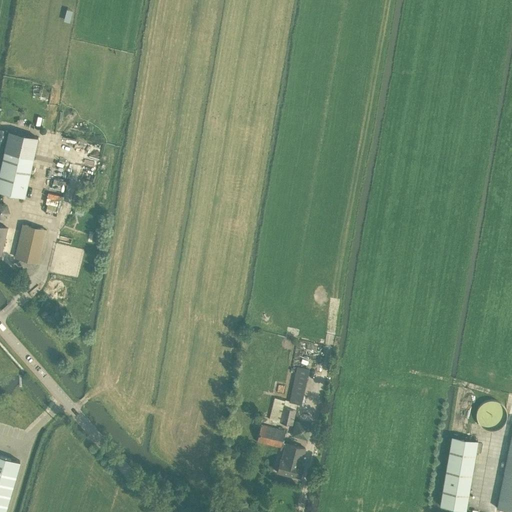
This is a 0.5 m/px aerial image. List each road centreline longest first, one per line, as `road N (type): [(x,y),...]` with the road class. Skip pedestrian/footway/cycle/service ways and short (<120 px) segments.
road 1 (track): [(73,412),(104,378),(116,247),(157,0)]
road 2 (tertiary): [(165,511),(0,327)]
road 3 (track): [(0,320),(45,266),(54,225),(32,202),(52,113)]
road 4 (track): [(300,511),(324,372)]
